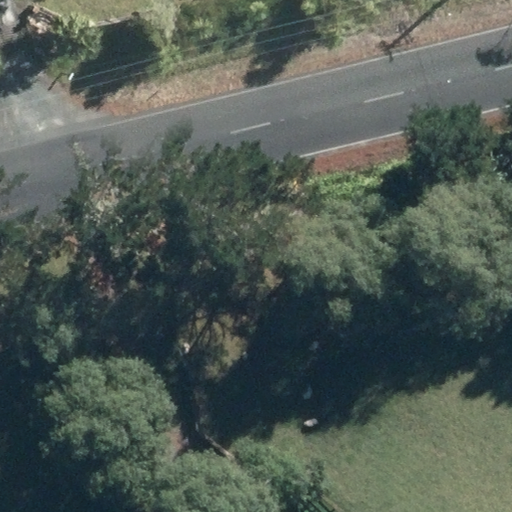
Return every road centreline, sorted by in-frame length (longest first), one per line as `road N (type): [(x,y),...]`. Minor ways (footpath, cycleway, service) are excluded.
road 1 (unclassified): [(0,193),(511,66)]
road 2 (unknown): [(45,182),(8,0)]
